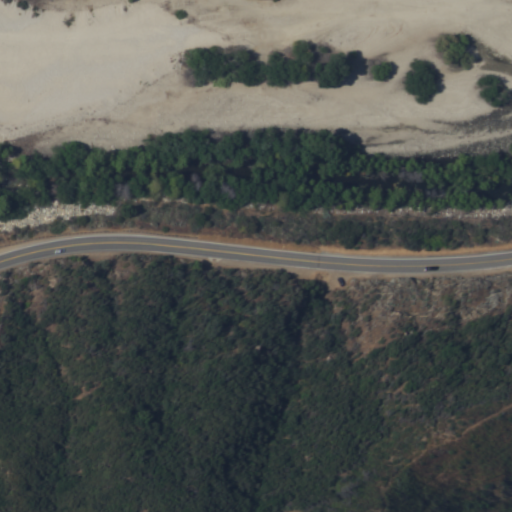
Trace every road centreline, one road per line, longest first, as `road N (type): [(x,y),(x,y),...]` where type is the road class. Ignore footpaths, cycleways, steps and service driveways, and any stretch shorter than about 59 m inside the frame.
road 1 (tertiary): [(0,259),(130,242),(346,259),(511,251)]
road 2 (track): [(0,43),(187,14),(351,17),(377,0)]
